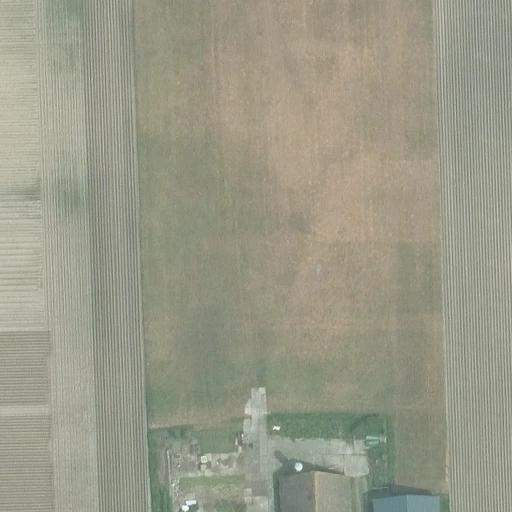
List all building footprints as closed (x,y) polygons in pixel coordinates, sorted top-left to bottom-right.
[(239,463),(250,462),(248,447),(237,448),(239,463)] [(350,511),(350,481),(283,483),(283,511),(350,511)] [(242,511),(268,511),(269,484),(243,484),(242,511)] [(214,506),(233,506),(233,494),(214,495),(214,506)] [(372,504),(372,511),(437,511),(437,501),(372,504)]
